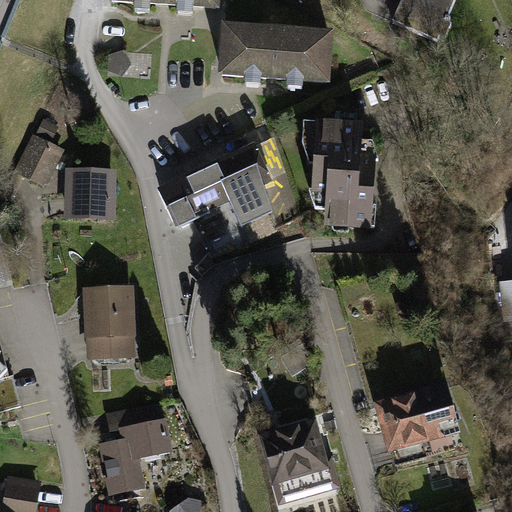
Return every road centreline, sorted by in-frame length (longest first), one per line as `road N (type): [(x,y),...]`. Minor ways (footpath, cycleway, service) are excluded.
road 1 (residential): [(234,511),(214,441),(207,308),(220,277),(278,256),(304,263),(367,511)]
road 2 (unclassified): [(75,511),(38,286)]
